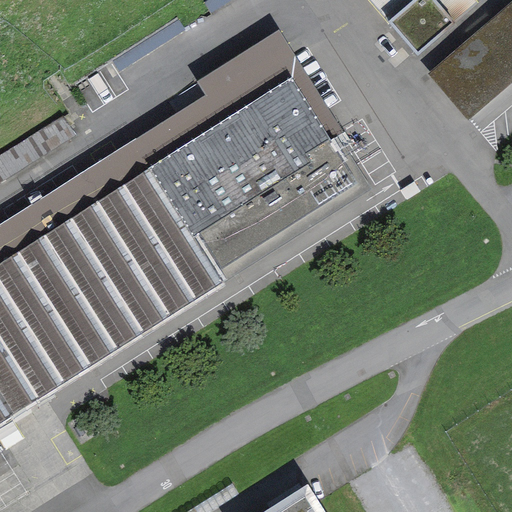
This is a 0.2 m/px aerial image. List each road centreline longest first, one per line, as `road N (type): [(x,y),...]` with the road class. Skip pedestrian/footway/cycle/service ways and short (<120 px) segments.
road 1 (unknown): [(439,134),(337,15),(272,8),(207,37),(0,198)]
road 2 (unknown): [(511,247),(439,134)]
